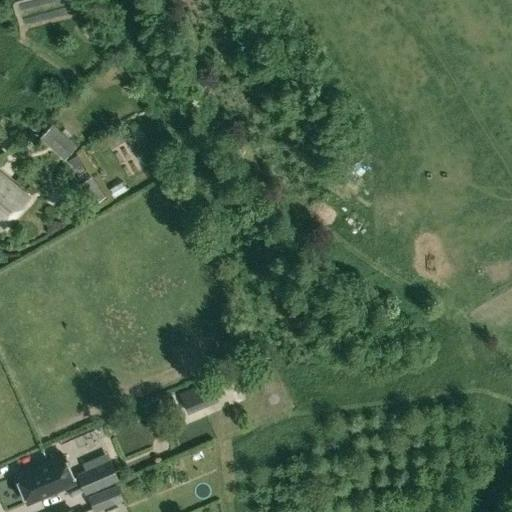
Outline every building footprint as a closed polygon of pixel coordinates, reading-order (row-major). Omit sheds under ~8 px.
[(40,138),(65,160),(78,146),(53,124),(40,138)] [(30,197),(0,172),(0,228),(3,231),(30,197)] [(81,184),(94,204),(106,197),(93,176),(81,184)] [(332,202),(348,195),(340,178),(324,185),(332,202)] [(193,406),(223,394),(219,385),(189,396),(193,406)] [(77,483),(65,455),(64,456),(17,475),(29,503),(77,483)] [(85,495),(118,481),(110,460),(77,474),(85,495)] [(88,498),(93,511),(98,511),(123,502),(117,486),(88,498)]
